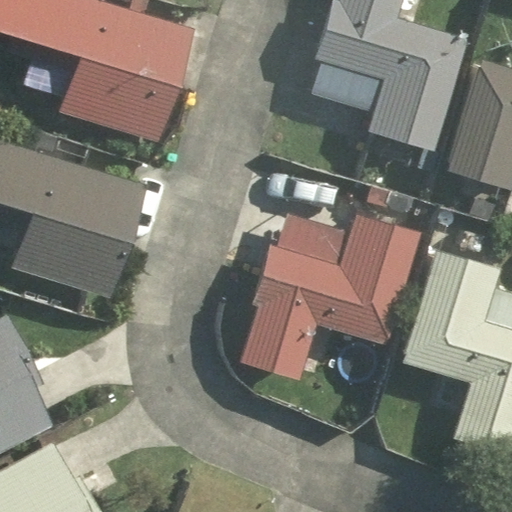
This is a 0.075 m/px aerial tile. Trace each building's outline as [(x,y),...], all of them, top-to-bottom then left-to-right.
[(56,94),(155,125),(191,13),(148,0),(0,0),(0,6),(76,30),(56,94)] [(366,110),(432,130),(464,24),(392,2),(392,0),(322,0),(311,38),(381,59),(366,110)] [(444,152),(510,172),(511,165),(511,51),(478,42),(444,152)] [(7,247),(106,279),(143,166),(0,120),(0,175),(27,183),(7,247)] [(366,187),(384,191),(387,180),(369,175),(366,187)] [(471,201),(488,207),(493,193),(476,187),(471,201)] [(237,344),(299,361),(314,305),(385,326),(416,215),(353,196),(339,246),(265,224),(248,286),(254,288),(237,344)] [(452,420),(511,437),(511,433),(511,312),(482,303),(497,251),(431,232),(398,344),(469,364),(452,420)] [(0,432),(47,409),(25,368),(36,363),(2,297),(0,297),(0,432)] [(0,451),(0,511),(102,511),(75,459),(69,462),(49,425),(0,451)]
